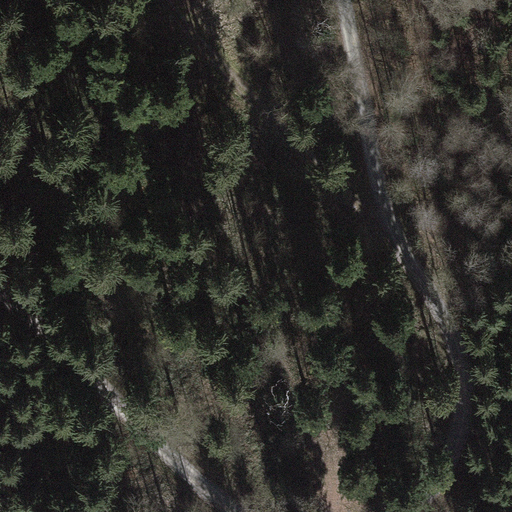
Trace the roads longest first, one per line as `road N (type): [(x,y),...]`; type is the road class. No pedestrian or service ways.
road 1 (track): [(345,0),(370,163),(392,232),(457,320),(466,448),(421,511)]
road 2 (track): [(392,232),(169,0)]
road 3 (track): [(212,511),(175,485),(0,289)]
